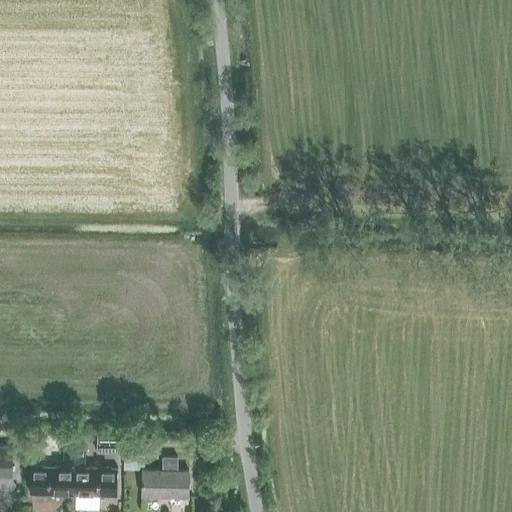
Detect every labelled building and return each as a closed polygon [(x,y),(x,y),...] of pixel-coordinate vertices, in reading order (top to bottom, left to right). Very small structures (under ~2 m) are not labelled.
[(122,452),(122,436),(97,436),(97,452),(122,452)] [(0,475),(11,476),(12,446),(0,445),(0,475)] [(29,493),(47,493),(73,493),(74,446),(64,446),(64,466),(30,465),(29,493)] [(118,467),(99,467),(84,466),(84,446),(74,446),(73,493),(117,494),(118,467)] [(144,469),(144,454),(129,454),(123,458),(123,470),(142,470),(142,469),(144,469)] [(188,496),(188,470),(177,470),(177,456),(162,456),(162,470),(142,469),(142,495),(188,496)]
